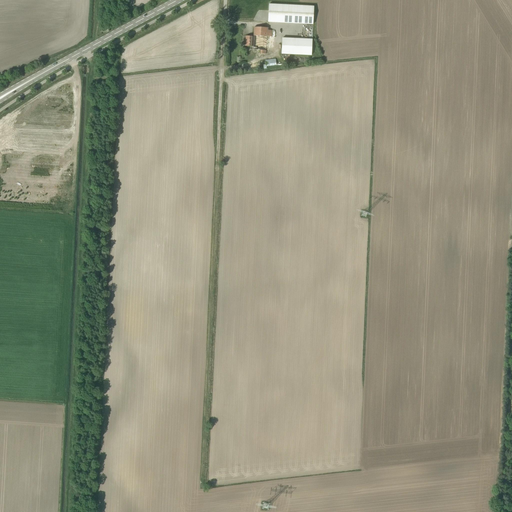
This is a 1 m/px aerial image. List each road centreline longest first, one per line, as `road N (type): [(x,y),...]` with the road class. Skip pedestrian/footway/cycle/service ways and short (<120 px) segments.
road 1 (track): [(66,511),(88,57)]
road 2 (secondary): [(0,99),(178,0)]
road 3 (track): [(511,387),(504,511)]
